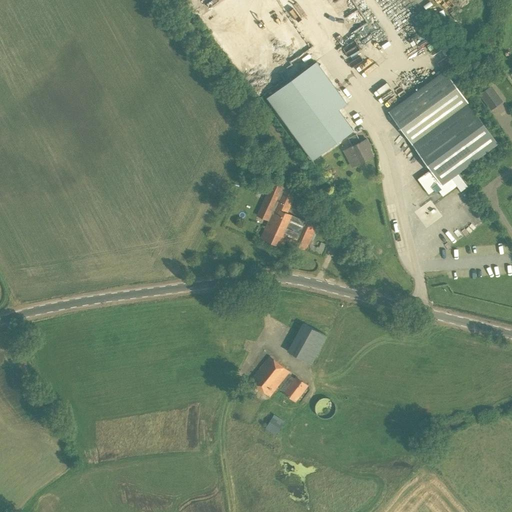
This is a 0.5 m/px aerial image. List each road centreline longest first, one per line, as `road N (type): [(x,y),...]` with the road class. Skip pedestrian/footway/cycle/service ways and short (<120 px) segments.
road 1 (tertiary): [(511,335),(284,277),(129,294),(0,320)]
road 2 (track): [(392,303),(392,288),(172,0)]
road 3 (unknown): [(430,313),(396,179),(302,0)]
